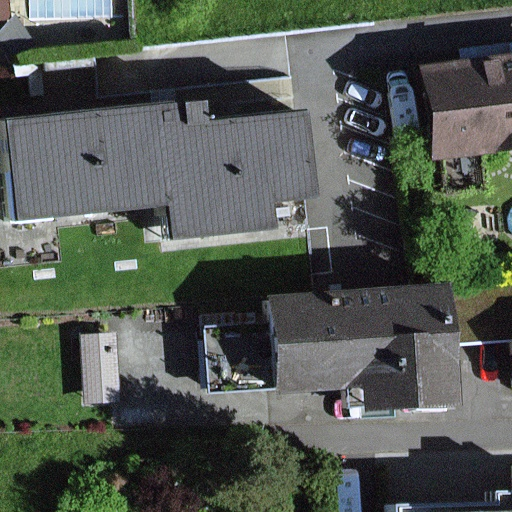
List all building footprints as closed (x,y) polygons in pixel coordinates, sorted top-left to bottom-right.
[(489,143),(511,141),(511,50),(420,61),(430,150),(438,149),(441,171),(492,164),(489,143)] [(200,90),(3,112),(15,213),(158,197),(163,231),(270,216),(268,199),(310,195),(300,104),(203,114),(200,90)] [(441,377),(438,338),(511,332),(511,270),(421,277),(259,287),(265,390),(355,384),(357,411),(440,406),(439,377),(441,377)] [(128,323),(86,327),(93,403),(135,399),(128,323)] [(491,510),(419,511),(419,494),(386,494),(386,511),(511,511),(511,482),(491,482),(491,510)]
